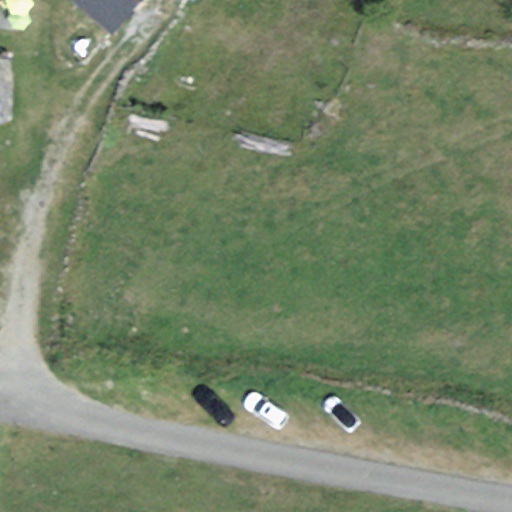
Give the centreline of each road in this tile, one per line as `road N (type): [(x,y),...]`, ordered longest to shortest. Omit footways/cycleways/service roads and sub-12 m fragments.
road 1 (unclassified): [(511,506),(333,476),(0,396)]
road 2 (track): [(177,0),(99,80),(24,208),(20,399)]
